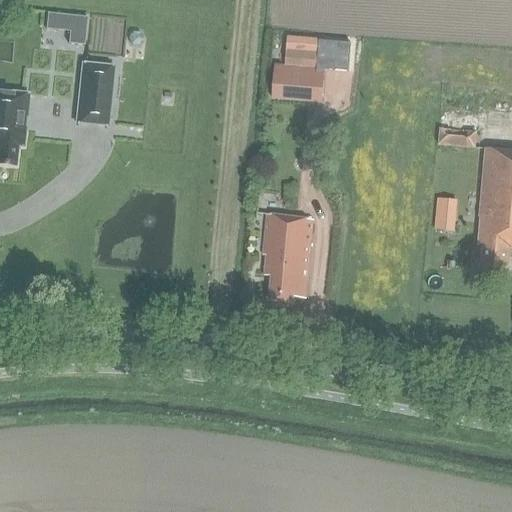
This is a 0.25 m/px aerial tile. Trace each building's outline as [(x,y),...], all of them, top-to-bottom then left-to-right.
[(91,48),(123,52),(128,19),(96,14),(91,48)] [(69,32),(70,18),(47,15),(45,30),(69,32)] [(83,46),(86,19),(70,18),(69,32),(67,45),(83,46)] [(131,32),(127,39),(130,45),(137,46),(142,40),(139,33),(131,32)] [(315,53),(315,52),(293,50),(285,50),(284,67),(316,69),(318,53),(315,53)] [(76,124),(107,127),(114,68),(82,64),(76,124)] [(316,69),(284,67),(274,66),(271,100),(321,104),(324,70),(316,69)] [(28,96),(0,93),(0,165),(15,167),(17,147),(23,148),(28,96)] [(439,147),(474,149),(477,116),(442,113),(439,147)] [(392,142),(384,226),(408,228),(416,144),(392,142)] [(510,248),(511,248),(511,152),(485,150),(479,219),(481,219),(478,246),(483,246),(480,271),(508,274),(510,248)] [(436,208),(456,210),(457,202),(437,200),(436,208)] [(312,222),(267,216),(263,256),(266,257),(265,276),(272,277),(269,302),(292,305),(293,298),(304,299),(312,222)]
